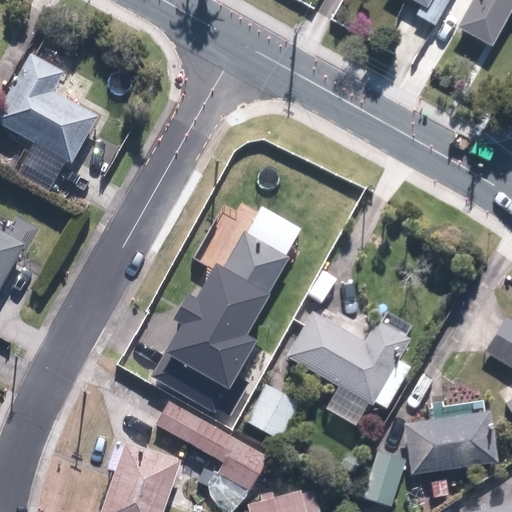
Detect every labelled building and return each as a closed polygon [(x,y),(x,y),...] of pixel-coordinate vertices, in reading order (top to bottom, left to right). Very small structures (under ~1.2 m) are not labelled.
[(511,0),(475,0),(461,25),(491,41),(511,3),(511,0)] [(0,52),(11,31),(0,24),(0,52)] [(34,56),(1,119),(77,158),(99,115),(51,90),(61,70),(34,56)] [(0,293),(25,245),(0,232),(0,293)] [(246,333),(286,258),(241,234),(224,266),(216,262),(155,380),(218,412),(256,339),(246,333)] [(313,310),(288,356),(370,402),(406,338),(378,322),(367,340),(313,310)] [(511,321),(506,319),(488,349),(511,363),(511,321)] [(296,402),(267,386),(249,421),(278,436),(296,402)] [(169,404),(159,423),(228,462),(222,472),(250,488),(266,459),(169,404)] [(489,412),(407,424),(415,471),(496,458),(489,412)] [(160,511),(178,462),(127,444),(103,511),(160,511)] [(404,458),(379,450),(365,496),(390,503),(404,458)] [(464,475),(428,481),(431,499),(467,493),(464,475)] [(300,491),(249,505),(251,511),(319,511),(320,511),(315,491),(301,495),(300,491)] [(511,511),(511,502),(471,511),(511,511)]
